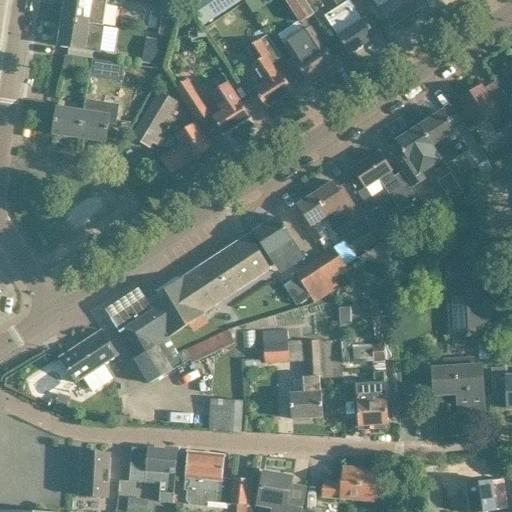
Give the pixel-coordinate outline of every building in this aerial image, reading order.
[(65,0),(63,21),(104,27),(105,25),(103,24),(107,1),(101,0),(65,0)] [(184,0),(190,8),(191,9),(202,26),(223,13),(243,0),(184,0)] [(313,17),(302,0),(286,0),(302,25),(313,17)] [(373,0),(380,10),(380,11),(391,28),(418,10),(411,0),(373,0)] [(180,4),(164,1),(159,34),(172,37),(180,4)] [(364,45),(376,37),(365,20),(363,21),(349,1),(325,17),(350,55),(353,53),(356,53),(363,49),(364,45)] [(63,21),(59,47),(100,53),(104,27),(63,21)] [(263,29),(254,34),(258,41),(267,36),(263,29)] [(285,46),(292,58),(285,62),(299,83),(306,78),(308,82),(335,64),(324,48),(311,29),(307,32),(306,33),(295,39),(285,46)] [(258,41),(246,49),(248,53),(255,64),(253,65),(265,84),(254,91),(255,92),(266,109),(269,107),(271,108),(275,109),(281,105),(282,101),(282,99),(293,92),(282,75),(281,73),(279,74),(272,64),(281,58),(267,36),(258,41)] [(183,41),(162,38),(158,64),(180,67),(183,41)] [(64,68),(80,71),(90,72),(92,60),(65,57),(64,68)] [(90,72),(117,75),(119,64),(92,60),(90,72)] [(176,88),(198,122),(208,115),(187,82),(176,88)] [(213,118),(214,119),(225,136),(251,119),(228,83),(211,94),(222,112),(213,118)] [(496,111),(492,104),(481,88),(461,101),(478,127),(488,121),(497,135),(511,124),(511,109),(508,103),(496,111)] [(151,149),(161,131),(177,103),(159,93),(132,138),(151,149)] [(84,113),(80,139),(106,143),(109,128),(117,129),(117,128),(115,127),(118,107),(85,102),(84,113)] [(58,109),(53,135),(80,139),(84,113),(58,109)] [(444,112),(420,127),(439,158),(442,162),(445,166),(457,158),(446,141),(458,133),(455,128),(444,112)] [(211,149),(195,124),(177,136),(183,146),(162,159),(171,175),(211,149)] [(402,152),(394,157),(403,171),(414,187),(425,180),(422,174),(442,162),(439,158),(420,127),(410,134),(407,130),(395,138),(397,142),(396,142),(402,152)] [(379,153),(354,170),(365,186),(366,188),(357,193),(370,213),(377,209),(380,209),(383,207),(384,204),(392,199),(401,213),(421,200),(420,197),(421,197),(420,196),(414,187),(403,171),(394,177),(379,153)] [(316,194),(329,216),(338,229),(360,215),(344,190),(340,192),(334,183),(316,194)] [(475,192),(464,193),(465,207),(476,206),(475,192)] [(316,194),(297,206),(303,216),(300,218),(311,235),(317,243),(328,236),(319,222),(329,216),(316,194)] [(275,266),(290,256),(298,267),(307,261),(279,218),(254,234),(275,266)] [(395,227),(384,234),(387,239),(398,232),(395,227)] [(272,269),(261,252),(250,235),(148,302),(170,339),(192,325),(225,301),(224,300),(272,269)] [(386,241),(357,260),(380,265),(388,267),(386,241)] [(335,250),(317,262),(328,279),(329,278),(345,267),(335,250)] [(316,304),(337,290),(329,278),(328,279),(317,262),(296,275),(316,304)] [(481,266),(449,268),(453,339),(484,337),(481,266)] [(142,296),(109,317),(120,333),(152,312),(142,296)] [(148,302),(147,303),(152,312),(120,333),(131,350),(153,383),(183,363),(190,361),(192,365),(235,345),(229,332),(186,352),(178,355),(168,340),(170,339),(148,302)] [(72,320),(49,341),(59,351),(81,330),(72,320)] [(85,379),(93,393),(114,380),(105,366),(119,357),(102,331),(60,358),(77,384),(85,379)] [(264,332),(264,344),(265,364),(289,363),(287,331),(264,332)] [(368,361),(367,341),(355,342),(356,362),(368,361)] [(291,396),(292,420),(323,418),(319,342),(305,342),(307,395),(291,396)] [(375,346),(372,347),(373,362),(374,362),(384,361),(383,346),(375,346)] [(485,410),(482,369),(433,372),(434,376),(434,396),(458,394),(459,412),(485,410)] [(508,370),(492,371),(493,401),(508,401),(508,410),(511,409),(511,374),(508,375),(508,370)] [(376,384),(356,385),(358,407),(359,427),(389,425),(387,405),(385,374),(375,375),(376,384)] [(142,377),(129,382),(137,404),(150,399),(142,377)] [(255,432),(257,402),(226,400),(224,430),(255,432)] [(133,448),(129,483),(162,485),(162,493),(162,504),(173,504),(178,452),(149,449),(148,450),(133,448)] [(111,455),(83,453),(80,498),(108,499),(111,455)] [(223,479),(225,457),(188,453),(184,491),(187,491),(186,501),(190,505),(204,507),(209,502),(221,504),(235,505),(249,506),(252,482),(223,479)] [(322,498),(376,503),(379,471),(343,468),(342,485),(323,483),(322,498)] [(302,511),(303,509),(306,489),(292,487),(293,479),(264,473),(259,503),(274,505),(272,511),(302,511)] [(467,485),(471,511),(492,511),(508,510),(504,480),(467,485)]
